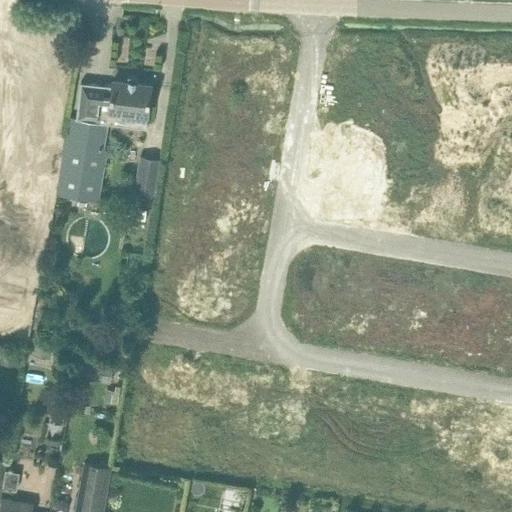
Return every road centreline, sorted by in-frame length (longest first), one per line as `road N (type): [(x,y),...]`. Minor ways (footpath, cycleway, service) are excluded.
road 1 (residential): [(0,311),(261,351)]
road 2 (residential): [(261,351),(511,388)]
road 3 (residential): [(281,229),(511,266)]
road 4 (residential): [(281,229),(318,3)]
road 5 (unclassified): [(470,9),(318,3)]
road 6 (residential): [(261,351),(281,229)]
